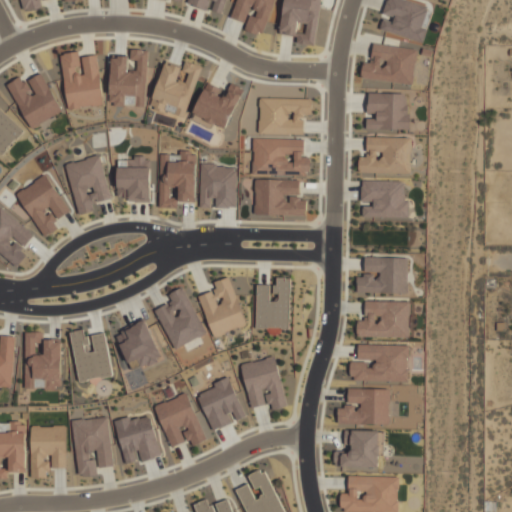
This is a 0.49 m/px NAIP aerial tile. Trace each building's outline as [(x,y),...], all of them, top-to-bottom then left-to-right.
[(19,0),(23,12),(42,7),(40,0),(41,0),(19,0)] [(188,0),(188,4),(209,10),(223,14),(227,0),(188,0)] [(246,23),(244,30),(264,35),(274,0),(236,0),(231,18),(246,23)] [(319,0),(283,0),(280,33),(297,35),(296,43),(315,46),(319,0)] [(423,43),(427,30),(421,28),(427,6),(405,0),(386,0),(383,14),(394,17),(393,22),(382,19),(379,30),(423,43)] [(361,78),(413,85),(418,49),(373,43),(370,63),(363,62),(361,78)] [(145,106),(148,50),(130,49),(130,60),(137,61),(136,70),(128,70),(128,57),(111,56),(109,105),(145,106)] [(97,54),(81,56),(84,73),(79,74),(76,52),(60,54),(67,109),(103,105),(97,54)] [(150,108),(185,118),(201,66),(185,61),(183,67),(164,61),(150,108)] [(30,128),(61,113),(42,73),(23,82),(21,77),(8,83),(30,128)] [(192,120),(213,128),(214,124),(228,129),(243,88),(231,83),(226,97),(220,94),(222,88),(205,82),(192,120)] [(408,130),(408,93),(367,93),(367,113),(376,113),(376,119),(366,118),(366,129),(408,130)] [(303,134),(303,115),(311,115),(311,99),(259,98),(258,133),(303,134)] [(0,154),(1,155),(23,130),(0,109),(0,154)] [(367,136),(367,157),(359,157),(358,172),(410,174),(411,138),(367,136)] [(309,157),(303,157),(303,139),(253,138),(252,174),(309,175),(309,157)] [(159,154),(158,208),(176,208),(177,195),(170,195),(170,185),(178,185),(178,202),(195,202),(196,152),(180,152),(180,154),(159,154)] [(100,155),(65,164),(77,215),(95,211),(93,203),(110,198),(100,155)] [(150,201),(151,159),(117,158),(116,200),(150,201)] [(235,208),(236,166),(200,165),(199,207),(209,208),(210,198),(216,198),(215,208),(235,208)] [(43,237),(58,228),(54,220),(69,212),(47,174),(16,192),(43,237)] [(254,214),(305,216),(306,199),(284,199),(284,195),(299,195),(299,180),(255,179),(254,214)] [(363,217),(409,217),(409,201),(404,201),(404,180),(361,181),(361,203),(363,203),(363,217)] [(33,234),(0,206),(0,252),(17,267),(27,254),(21,250),(33,234)] [(408,293),(408,257),(364,257),(364,274),(357,274),(357,293),(408,293)] [(213,337),(246,326),(229,276),(213,282),(216,289),(198,295),(213,337)] [(256,328),(289,329),(289,277),(274,277),(274,293),(279,293),(279,301),(269,301),(269,285),(256,285),(256,328)] [(173,349),(206,334),(184,286),(168,294),(172,301),(155,309),(173,349)] [(357,320),(357,336),(409,338),(410,301),(365,300),(364,320),(357,320)] [(145,321),(115,335),(131,371),(162,358),(145,321)] [(70,332),(78,382),(112,376),(104,333),(84,336),(83,329),(70,332)] [(61,338),(44,338),(44,355),(36,355),(36,340),(43,340),(43,332),(25,332),(25,389),(61,389),(61,338)] [(0,386),(12,387),(15,336),(0,335),(0,386)] [(409,381),(410,345),(358,344),(357,360),(373,360),(373,364),(350,363),(350,380),(409,381)] [(287,406),(274,356),(240,364),(251,408),(270,403),(272,409),(287,406)] [(211,430),(234,422),(233,421),(245,417),(231,379),(197,392),(211,430)] [(390,389),(348,388),(347,403),(360,403),(360,409),(354,409),(354,406),(338,406),(337,423),(389,425),(390,389)] [(170,447),(185,441),(180,430),(183,429),(190,446),(206,440),(188,392),(154,405),(170,447)] [(114,422),(125,464),(136,461),(133,452),(139,451),(141,461),(161,456),(150,413),(114,422)] [(113,466),(107,416),(71,420),(78,477),(97,474),(95,456),(97,456),(98,467),(113,466)] [(25,472),(26,422),(0,422),(0,478),(7,478),(7,472),(1,472),(1,457),(9,457),(9,472),(25,472)] [(66,468),(65,425),(30,426),(31,478),(48,477),(48,461),(49,461),(49,468),(66,468)] [(344,430),(344,443),(352,444),(351,452),(334,451),(334,466),(379,467),(380,431),(344,430)] [(236,489),(246,511),(284,511),(264,468),(248,475),(255,490),(254,491),(250,483),(236,489)] [(341,511),(397,511),(398,476),(348,475),(348,493),(341,493),(341,511)] [(193,504),(196,511),(232,511),(227,499),(209,506),(207,499),(193,504)]
